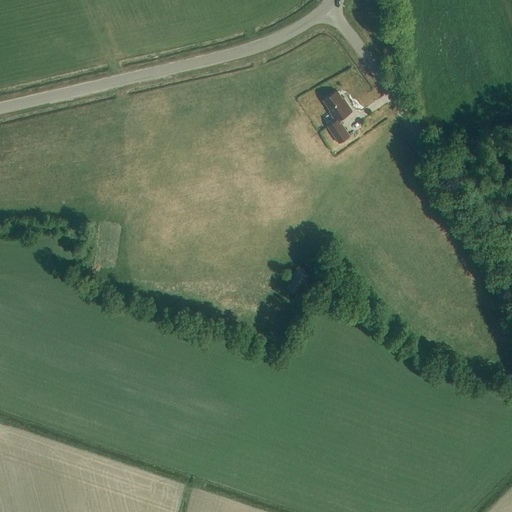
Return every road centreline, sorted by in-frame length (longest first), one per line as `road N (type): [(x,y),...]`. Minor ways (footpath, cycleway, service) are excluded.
road 1 (tertiary): [(0,109),(282,38),(330,5)]
road 2 (tertiary): [(511,286),(330,5)]
